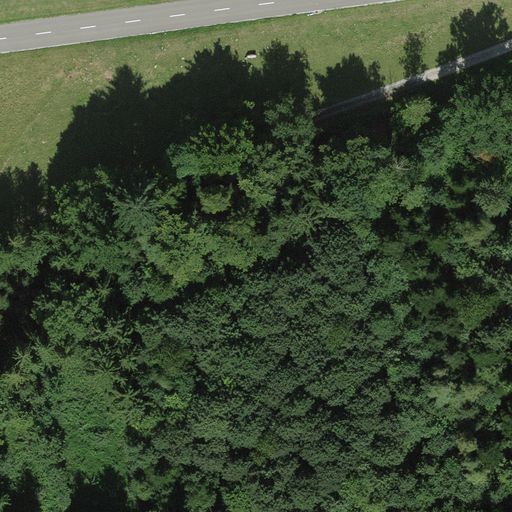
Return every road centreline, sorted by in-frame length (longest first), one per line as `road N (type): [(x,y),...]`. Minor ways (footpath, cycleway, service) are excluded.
road 1 (track): [(0,210),(356,101),(511,44)]
road 2 (tertiary): [(0,40),(303,0)]
